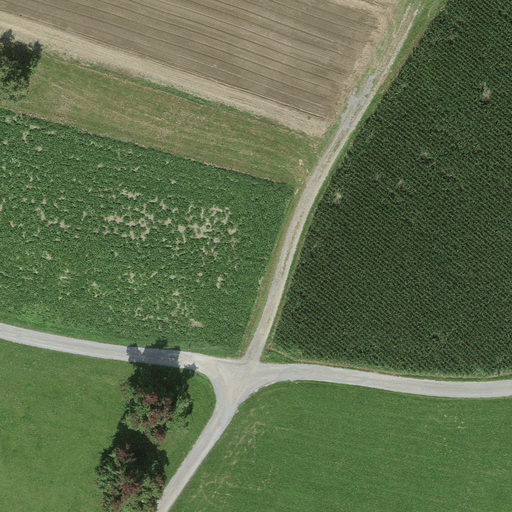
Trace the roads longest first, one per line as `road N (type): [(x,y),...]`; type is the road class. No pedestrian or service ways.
road 1 (track): [(154,511),(250,369),(306,207),(333,158),(397,52),(441,0)]
road 2 (track): [(511,389),(422,388),(337,372),(161,359),(0,318)]
